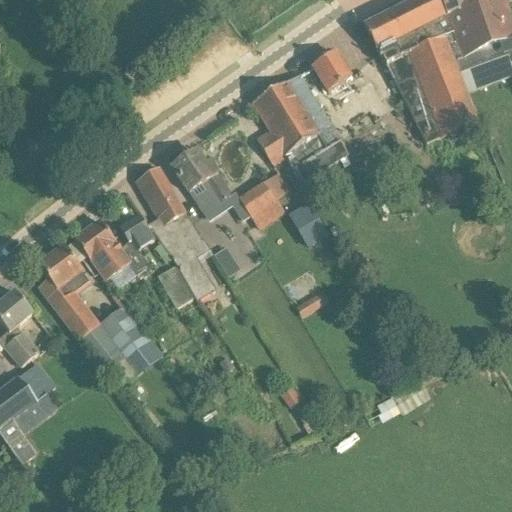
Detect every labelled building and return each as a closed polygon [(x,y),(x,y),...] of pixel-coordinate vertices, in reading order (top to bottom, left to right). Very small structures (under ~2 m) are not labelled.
[(468,92),(471,91),(464,76),(451,45),(460,41),(446,12),(442,14),(434,0),(425,0),(364,31),(373,49),(401,101),(402,100),(427,150),(481,130),(468,92)] [(469,0),(439,0),(446,12),(460,41),(451,45),(464,76),(507,60),(486,4),(473,9),(469,0)] [(511,57),(511,23),(504,0),(485,0),(487,3),(486,4),(507,60),(511,57)] [(351,81),(336,57),(313,72),(328,96),(347,86),(352,83),(351,81)] [(253,107),(263,125),(269,135),(286,162),(291,159),(300,173),(329,156),(327,152),(340,144),(300,79),(253,107)] [(273,170),(286,162),(269,135),(257,142),(273,170)] [(233,200),(217,176),(210,166),(205,169),(196,155),(172,171),(190,197),(203,219),(221,208),(233,200)] [(160,173),(138,186),(161,224),(150,231),(148,232),(147,232),(149,234),(151,238),(152,237),(154,236),(157,240),(177,269),(176,270),(195,302),(196,306),(216,295),(197,262),(210,254),(205,246),(205,244),(204,245),(195,231),(160,173)] [(279,178),(240,204),(260,235),(285,218),(276,204),(290,194),(279,178)] [(329,242),(310,208),(289,220),(309,254),(329,242)] [(130,245),(120,253),(100,226),(75,245),(106,286),(130,269),(138,280),(150,271),(137,253),(155,241),(152,237),(151,238),(149,234),(147,232),(148,232),(140,220),(120,232),(130,245)] [(90,286),(77,268),(65,252),(39,271),(49,285),(38,293),(78,346),(80,345),(106,379),(128,365),(127,363),(138,356),(137,354),(143,349),(146,353),(149,350),(124,312),(100,328),(76,296),(90,286)] [(215,260),(229,282),(241,275),(227,252),(215,260)] [(181,310),(194,303),(195,302),(176,270),(159,281),(157,282),(177,313),(181,310)] [(312,275),(286,287),(295,307),(321,296),(312,275)] [(304,321),(331,306),(325,294),(297,310),(304,321)] [(34,319),(29,312),(16,297),(0,309),(0,325),(8,336),(0,342),(0,347),(21,373),(40,357),(36,350),(20,331),(34,319)] [(225,376),(234,370),(229,362),(220,367),(225,376)] [(0,396),(0,432),(24,466),(37,457),(24,439),(58,414),(47,399),(56,393),(38,368),(0,396)] [(320,434),(302,408),(293,414),(302,426),(303,425),(312,439),(320,434)]
